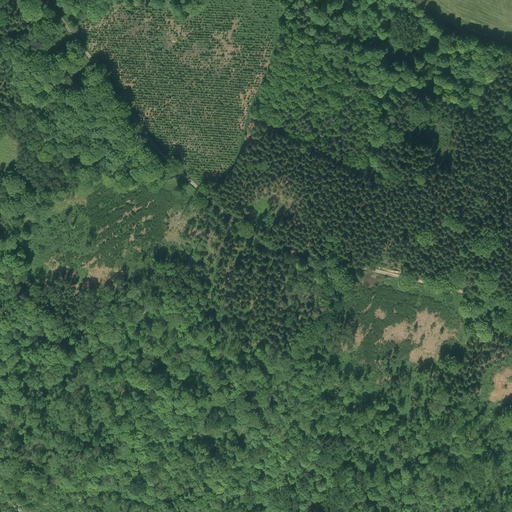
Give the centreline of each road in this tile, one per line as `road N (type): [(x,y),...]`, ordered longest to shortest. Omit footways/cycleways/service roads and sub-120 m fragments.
road 1 (track): [(42,0),(162,158),(244,231),(283,252),(394,274),(511,312)]
road 2 (track): [(0,459),(168,511)]
